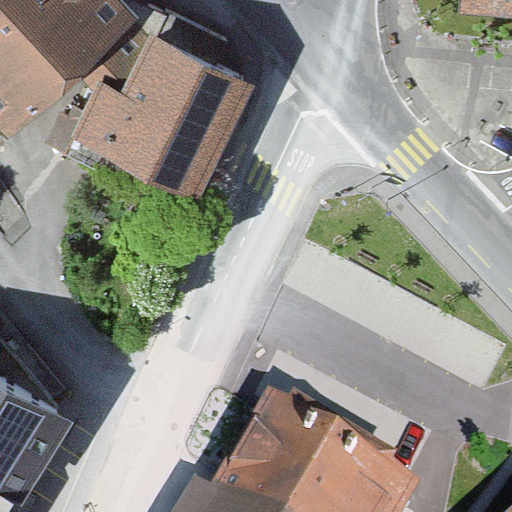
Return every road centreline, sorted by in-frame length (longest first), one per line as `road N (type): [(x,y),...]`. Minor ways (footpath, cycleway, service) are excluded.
road 1 (tertiary): [(314,57),(301,114),(115,511)]
road 2 (tertiary): [(475,230),(314,57)]
